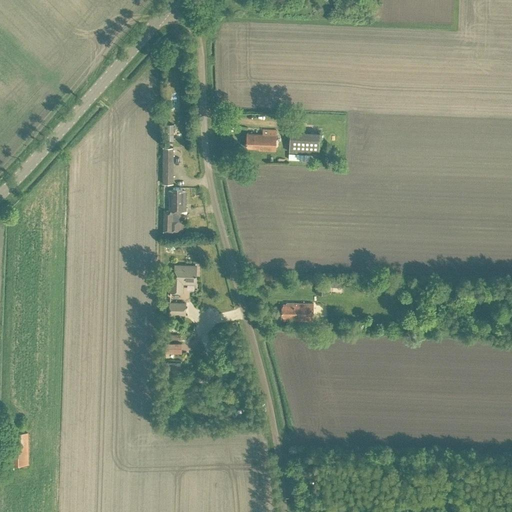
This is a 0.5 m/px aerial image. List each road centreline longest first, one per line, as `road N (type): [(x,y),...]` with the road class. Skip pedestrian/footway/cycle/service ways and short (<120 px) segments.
road 1 (unclassified): [(283,511),(266,390),(209,175),(200,47),(173,2)]
road 2 (secondary): [(0,192),(173,2)]
